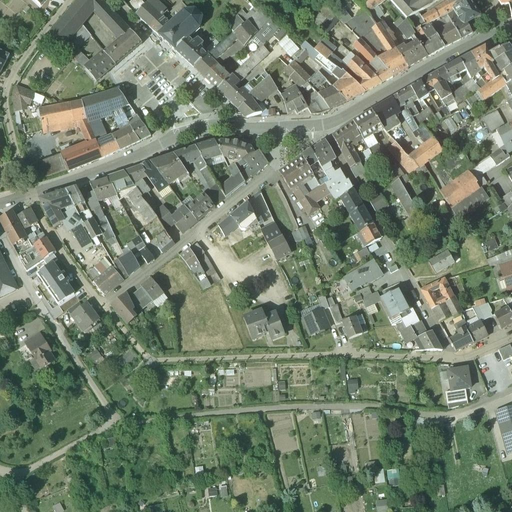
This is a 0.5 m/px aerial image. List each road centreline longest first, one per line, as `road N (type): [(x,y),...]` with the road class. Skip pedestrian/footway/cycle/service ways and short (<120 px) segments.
road 1 (residential): [(0,235),(116,424),(10,478),(0,472)]
road 2 (residential): [(323,125),(451,359)]
road 3 (residential): [(272,127),(273,170),(103,306)]
road 4 (residential): [(27,195),(5,98),(27,53),(70,0)]
road 5 (secondary): [(323,125),(503,33)]
road 6 (secondary): [(27,195),(217,127)]
road 7 (residential): [(217,127),(108,0)]
road 8 (residential): [(451,359),(304,354)]
road 9 (residential): [(103,306),(27,195)]
